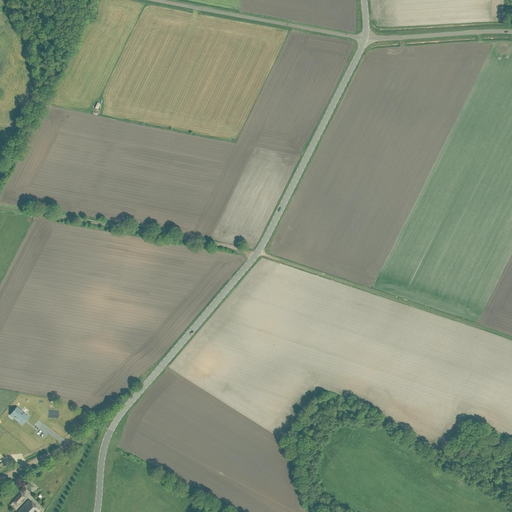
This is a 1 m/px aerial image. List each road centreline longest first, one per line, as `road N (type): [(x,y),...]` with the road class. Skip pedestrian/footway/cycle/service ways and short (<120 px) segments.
road 1 (primary): [(96,511),(110,428),(253,258),(364,38)]
road 2 (track): [(0,206),(256,252),(511,338)]
road 3 (unclassified): [(364,38),(155,0)]
road 4 (unclassified): [(511,32),(364,38)]
